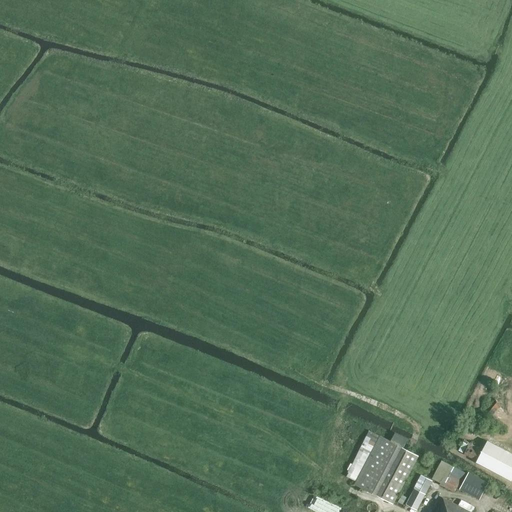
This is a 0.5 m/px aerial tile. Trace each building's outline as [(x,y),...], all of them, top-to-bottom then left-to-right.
[(419,456),(403,447),(381,435),(355,484),(393,504),(419,456)] [(511,451),(488,440),(477,462),(511,479),(511,451)] [(480,451),(468,445),(463,454),(475,461),(480,451)] [(455,493),(466,473),(443,461),(433,479),(440,483),(440,485),(455,493)] [(480,500),(489,483),(469,473),(460,489),(460,490),(480,500)] [(418,510),(433,481),(422,475),(406,504),(418,510)] [(459,505),(443,497),(435,511),(473,511),(475,507),(462,499),(459,505)]
